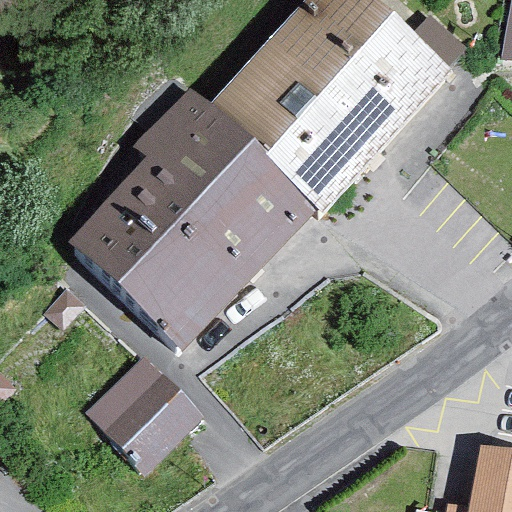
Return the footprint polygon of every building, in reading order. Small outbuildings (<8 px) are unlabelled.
[(300,230),(435,94),(340,0),(304,0),(187,118),(300,230)] [(511,73),(511,0),(504,0),(493,70),(511,73)] [(164,365),(300,230),(187,118),(52,253),(164,365)] [(129,492),(196,427),(138,368),(71,433),(129,492)] [(511,511),(511,448),(478,442),(465,511),(511,511)]
